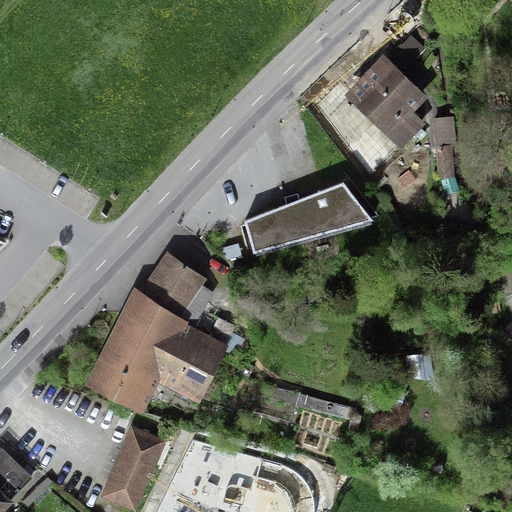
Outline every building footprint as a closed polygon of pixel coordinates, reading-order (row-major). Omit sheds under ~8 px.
[(419,63),(401,45),(389,57),(407,75),(419,63)] [(382,63),(351,96),(401,144),(419,124),(405,111),(418,98),(382,63)] [(451,119),(434,121),(439,172),(456,171),(451,119)] [(283,198),(285,205),(243,221),(252,253),(370,220),(341,183),(298,200),(296,194),(283,198)] [(182,266),(180,268),(168,260),(149,288),(147,287),(141,295),(141,294),(95,384),(133,404),(142,385),(152,390),(159,377),(195,395),(219,349),(221,350),(233,327),(221,321),(209,344),(193,336),(195,334),(188,330),(196,315),(206,293),(198,287),(199,286),(195,283),(197,280),(182,270),(184,267),(182,266)] [(131,430),(103,495),(132,508),(160,443),(131,430)] [(0,509),(30,478),(0,450),(0,509)]
